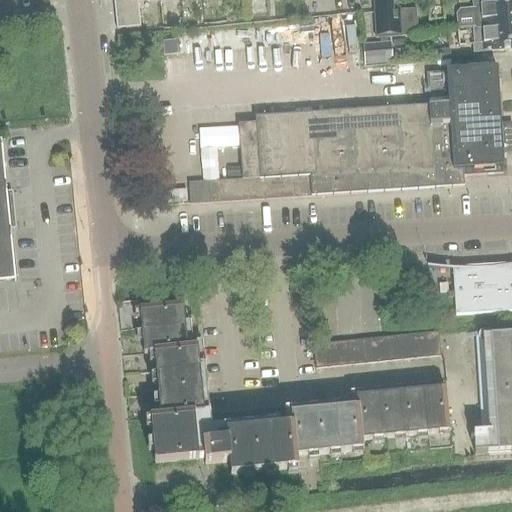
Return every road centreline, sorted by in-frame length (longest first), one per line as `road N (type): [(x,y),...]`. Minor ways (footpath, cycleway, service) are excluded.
road 1 (unclassified): [(100,249),(511,230)]
road 2 (unclassified): [(100,249),(123,511)]
road 3 (unclassified): [(82,20),(100,249)]
